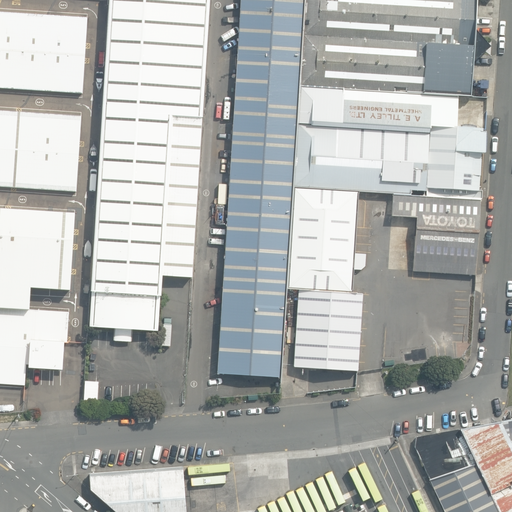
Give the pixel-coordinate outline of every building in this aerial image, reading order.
[(109,0),(90,326),(115,328),(114,340),(132,341),(133,329),(160,331),(163,276),(194,277),(210,0),(109,0)] [(283,378),(289,289),(294,187),(301,86),(306,0),(240,0),(218,373),(283,378)] [(477,30),(477,0),(306,0),(301,86),(459,96),(472,97),(475,61),(492,47),(477,30)] [(89,17),(0,11),(0,88),(84,94),(89,17)] [(459,127),(459,96),(301,86),(294,187),(360,191),(393,193),(392,216),(417,217),(414,271),(476,274),(481,199),(483,199),(483,190),(480,190),(482,153),(486,153),(487,131),(483,131),(484,128),(477,127),(477,126),(473,125),(469,124),(467,124),(463,124),(461,125),(461,127),(459,127)] [(82,116),(0,110),(0,186),(77,192),(82,116)] [(360,191),(294,187),(289,289),(299,289),(354,293),(360,191)] [(77,213),(0,208),(0,383),(26,385),(27,364),(30,364),(30,368),(64,370),(66,343),(68,343),(70,312),(31,309),(32,287),(72,290),(77,213)] [(363,293),(354,293),(299,289),(294,367),(358,371),(359,371),(363,293)] [(106,385),(100,385),(100,382),(86,381),(85,402),(99,403),(99,399),(105,399),(106,385)] [(511,511),(511,418),(461,429),(499,511),(511,511)] [(499,511),(461,429),(417,436),(415,447),(431,479),(445,511),(499,511)] [(406,453),(359,475),(376,511),(381,511),(409,499),(407,495),(423,487),(406,453)] [(187,511),(184,465),(91,473),(92,489),(117,511),(187,511)]
